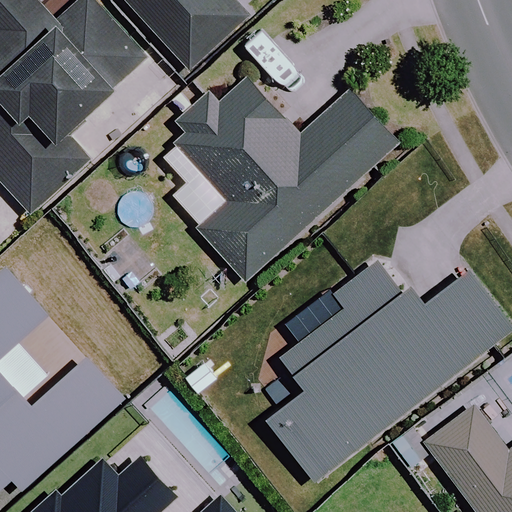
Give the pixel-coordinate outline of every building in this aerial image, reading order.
[(81,0),(62,18),(45,0),(0,0),(0,162),(39,206),(95,156),(74,133),(109,102),(103,95),(152,51),(105,0),(81,0)] [(151,0),(197,51),(244,9),(236,0),(151,0)] [(355,92),(306,136),(301,140),(282,118),(245,77),(174,140),(231,205),(200,232),(245,282),(401,145),(355,92)] [(0,368),(51,323),(6,272),(0,277),(0,490),(11,481),(21,492),(123,401),(88,362),(33,412),(0,375),(0,368)] [(420,313),(406,295),(345,342),(294,381),(306,396),(269,424),(314,483),(511,332),(511,331),(469,275),(420,313)] [(511,511),(511,450),(509,453),(475,407),(424,445),(473,511),(511,511)] [(104,465),(65,498),(59,492),(35,511),(230,511),(222,502),(209,511),(158,511),(173,500),(141,462),(118,481),(104,465)]
